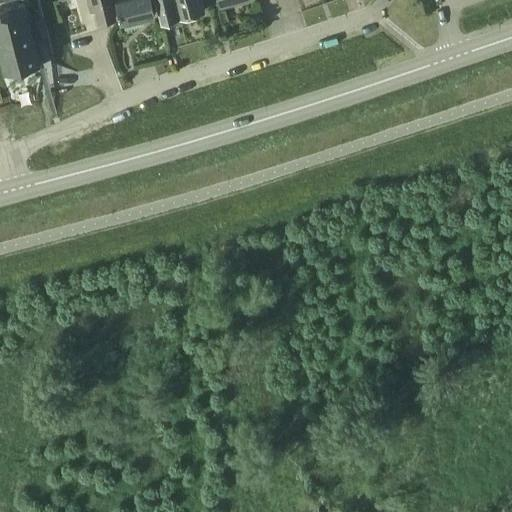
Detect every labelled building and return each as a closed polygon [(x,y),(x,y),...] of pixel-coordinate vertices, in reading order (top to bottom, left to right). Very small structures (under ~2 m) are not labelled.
[(87,0),(91,13),(97,12),(100,23),(117,19),(111,0),(87,0)] [(117,0),(122,22),(155,14),(151,0),(117,0)] [(156,0),(162,23),(181,18),(175,0),(156,0)] [(177,0),(182,18),(205,12),(201,0),(177,0)] [(25,1),(0,6),(0,42),(8,75),(41,67),(25,1)]
